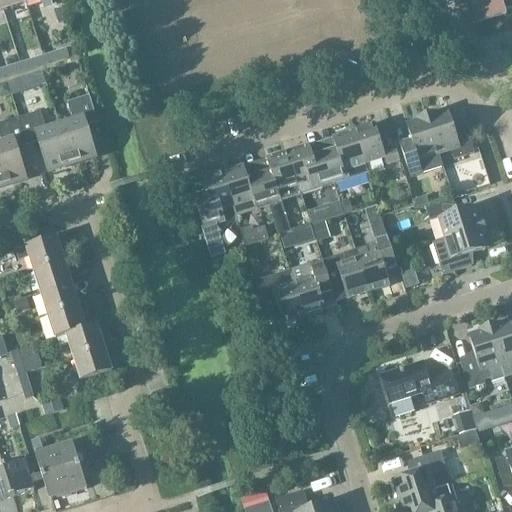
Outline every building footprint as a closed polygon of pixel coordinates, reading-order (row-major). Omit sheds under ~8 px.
[(26,4),(24,0),(0,0),(0,1),(3,12),(26,4)] [(24,0),(26,4),(39,0),(40,0),(43,10),(52,7),(50,0),(24,0)] [(511,0),(464,0),(471,22),(511,9),(511,0)] [(52,63),(68,58),(66,50),(50,56),(52,63)] [(36,60),(20,65),(22,73),(38,68),(36,60)] [(22,73),(20,65),(4,70),(6,78),(22,73)] [(60,127),(71,165),(95,157),(86,127),(97,124),(89,97),(67,104),(73,123),(60,127)] [(18,119),(27,146),(38,142),(47,172),(71,165),(60,127),(46,131),(40,112),(18,119)] [(426,116),(438,155),(450,152),(453,161),(474,154),(466,131),(455,134),(448,112),(436,116),(435,113),(426,116)] [(442,168),(438,155),(426,116),(416,119),(417,122),(405,126),(412,148),(401,151),(410,179),(430,172),(442,168)] [(0,145),(0,182),(1,187),(25,179),(16,149),(27,146),(18,119),(0,124),(0,135),(3,145),(0,145)] [(353,133),(364,166),(384,159),(386,166),(399,162),(396,152),(384,156),(374,126),(353,133)] [(366,175),(364,166),(353,133),(332,139),(337,155),(325,158),(334,185),(366,175)] [(301,196),(334,185),(325,158),(313,162),(309,147),(287,153),(298,187),(301,196)] [(278,193),(298,187),(287,153),(266,160),(271,175),(259,179),(269,208),(281,204),(278,193)] [(236,218),(269,208),(259,179),(248,183),(243,168),(222,174),(232,208),(236,218)] [(227,209),(232,208),(222,174),(201,181),(205,193),(193,197),(204,231),(232,222),(227,209)] [(445,240),(484,227),(481,218),(478,218),(475,207),(452,214),(449,202),(425,210),(429,222),(438,219),(445,240)] [(430,244),(441,277),(470,268),(466,256),(488,249),(484,238),(487,237),(484,227),(445,240),(430,244)] [(217,236),(205,239),(211,258),(223,255),(217,236)] [(34,271),(63,262),(56,238),(26,248),(34,271)] [(355,251),(368,294),(389,287),(385,273),(396,269),(387,239),(366,246),(366,248),(355,251)] [(347,300),(368,294),(355,251),(322,262),(330,289),(332,295),(344,292),(347,300)] [(71,285),(63,262),(34,271),(41,294),(71,285)] [(322,262),(289,272),(304,318),(325,312),(323,306),(335,302),(332,295),(330,289),(322,262)] [(304,318),(289,272),(256,283),(268,321),(280,317),(282,325),(304,318)] [(78,308),(71,285),(41,294),(48,317),(78,308)] [(55,340),(67,337),(85,331),(85,330),(78,308),(48,317),(55,340)] [(498,324),(488,327),(505,379),(511,376),(511,328),(510,323),(499,327),(498,324)] [(96,326),(85,330),(85,331),(67,337),(74,359),(104,350),(96,326)] [(491,384),(505,379),(488,327),(479,330),(480,333),(468,336),(475,359),(465,362),(464,361),(459,362),(468,391),(485,386),(483,382),(490,380),(491,384)] [(111,373),(104,350),(74,359),(81,383),(111,373)] [(15,370),(23,368),(18,351),(10,354),(15,370)] [(426,379),(422,365),(381,377),(394,416),(399,418),(411,415),(413,410),(409,398),(422,394),(426,405),(456,396),(449,372),(426,379)] [(25,401),(33,398),(27,382),(20,384),(25,401)] [(53,406),(55,415),(65,412),(62,404),(53,406)] [(55,415),(53,406),(43,409),(46,418),(55,415)] [(491,414),(473,419),(478,434),(496,428),(491,414)] [(17,417),(7,419),(10,432),(20,429),(17,417)] [(39,440),(31,443),(33,452),(42,449),(39,440)] [(41,477),(43,482),(49,501),(86,489),(72,445),(35,457),(41,477)] [(511,451),(505,454),(507,458),(495,462),(502,486),(511,482),(511,451)] [(398,502),(449,486),(445,474),(447,474),(440,452),(409,462),(413,474),(392,481),(398,502)] [(102,458),(93,461),(96,473),(105,470),(102,458)] [(32,486),(25,467),(24,461),(3,467),(13,498),(33,492),(32,486)] [(30,465),(25,467),(32,486),(43,482),(41,477),(35,479),(30,465)] [(0,502),(13,498),(3,467),(0,467),(0,502)] [(453,498),(449,486),(398,502),(399,505),(397,506),(395,509),(396,511),(458,511),(454,498),(453,498)] [(334,511),(331,502),(308,510),(303,492),(275,501),(278,511),(334,511)] [(254,511),(269,508),(265,494),(241,501),(244,511),(254,511)]
